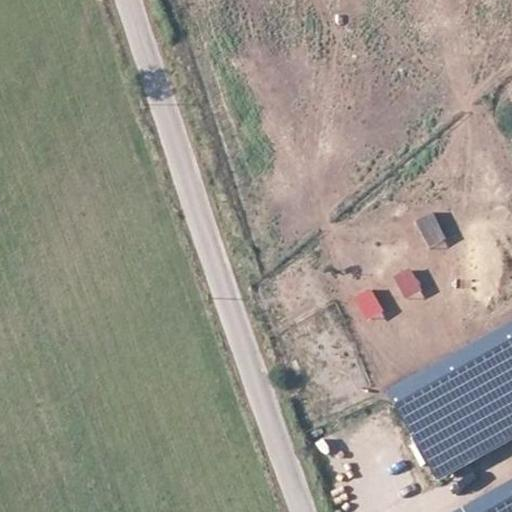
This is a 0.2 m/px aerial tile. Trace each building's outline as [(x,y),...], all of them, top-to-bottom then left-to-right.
[(416,221),(431,249),(449,240),(434,212),(416,221)] [(410,269),(393,280),(409,304),(426,293),(410,269)] [(353,300),(367,326),(386,316),(373,290),(353,300)] [(511,333),(398,398),(445,484),(511,445),(511,333)] [(511,511),(511,493),(478,511),(511,511)]
